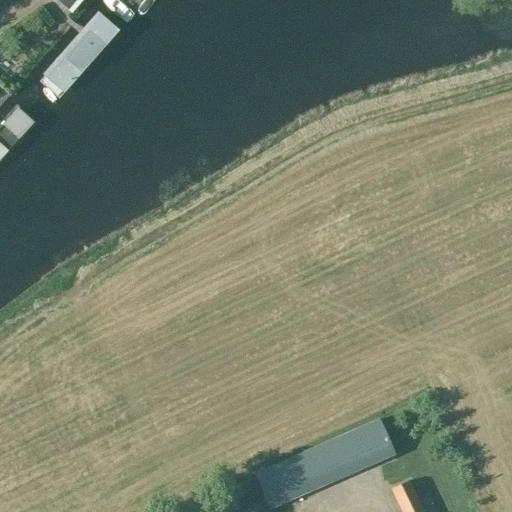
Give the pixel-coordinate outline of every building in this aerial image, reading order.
[(83,0),(53,0),(72,15),(83,0)] [(59,98),(117,30),(96,13),(38,80),(59,98)] [(0,166),(38,121),(16,103),(0,122),(0,166)] [(394,456),(378,421),(256,474),(271,509),(394,456)] [(420,511),(407,486),(394,492),(402,511),(420,511)]
